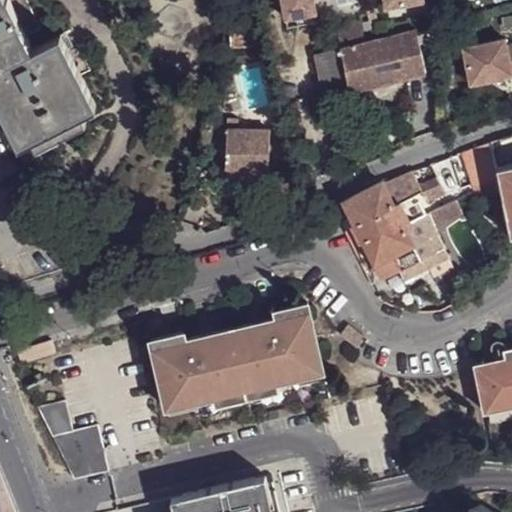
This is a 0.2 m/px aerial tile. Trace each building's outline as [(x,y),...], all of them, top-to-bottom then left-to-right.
[(0,0),(0,90),(21,132),(34,127),(85,102),(97,95),(83,63),(70,36),(63,23),(34,35),(20,7),(21,4),(18,0),(0,0)] [(315,0),(284,0),(286,11),(316,5),(315,0)] [(231,13),(233,50),(256,49),(253,11),(231,13)] [(63,23),(70,36),(75,34),(68,20),(63,23)] [(318,52),(327,94),(429,70),(419,28),(367,41),(366,31),(364,21),(360,21),(361,23),(343,26),(340,27),(344,46),(318,52)] [(468,75),(510,68),(504,30),(463,36),(468,75)] [(70,36),(83,63),(92,59),(80,32),(75,34),(70,36)] [(85,102),(34,127),(38,133),(64,121),(89,108),(85,102)] [(228,130),(237,130),(237,121),(228,121),(228,130)] [(237,130),(228,130),(227,170),(267,170),(268,130),(237,130)] [(489,140),(468,147),(485,194),(502,189),(496,164),(495,159),(489,140)] [(511,160),(496,164),(502,189),(510,223),(511,222),(511,160)] [(432,163),(415,170),(424,191),(429,201),(446,193),(432,163)] [(382,181),(346,198),(384,278),(404,269),(421,261),(435,254),(445,249),(421,199),(417,201),(414,196),(424,191),(415,170),(384,184),(382,181)] [(289,172),(273,180),(281,194),(296,186),(289,172)] [(18,222),(41,209),(26,179),(2,191),(18,222)] [(457,200),(430,213),(435,224),(463,212),(457,200)] [(421,261),(404,269),(410,281),(450,262),(445,249),(435,254),(421,261)] [(312,300),(279,308),(281,316),(293,367),(326,360),(312,300)] [(293,367),(281,316),(234,327),(249,386),(282,378),(295,375),(293,367)] [(369,335),(352,321),(345,331),(361,344),(369,335)] [(249,386),(234,327),(189,337),(201,388),(203,396),(216,393),(249,386)] [(201,388),(189,337),(187,329),(155,337),(168,396),(201,388)] [(511,347),(508,348),(509,357),(478,363),(488,407),(511,402),(511,347)] [(293,367),(295,375),(296,378),(329,371),(326,360),(293,367)] [(282,378),(249,386),(251,396),(284,389),(282,378)] [(249,386),(216,393),(218,403),(251,396),(249,386)] [(201,388),(168,396),(171,407),(204,400),(203,396),(201,388)] [(108,472),(94,426),(55,439),(80,475),(108,472)] [(271,473),(260,476),(266,502),(277,499),(271,473)] [(501,511),(490,505),(479,507),(476,511),(268,511),(266,502),(260,476),(188,493),(192,511),(501,511)] [(180,511),(192,511),(188,493),(177,495),(180,511)]
